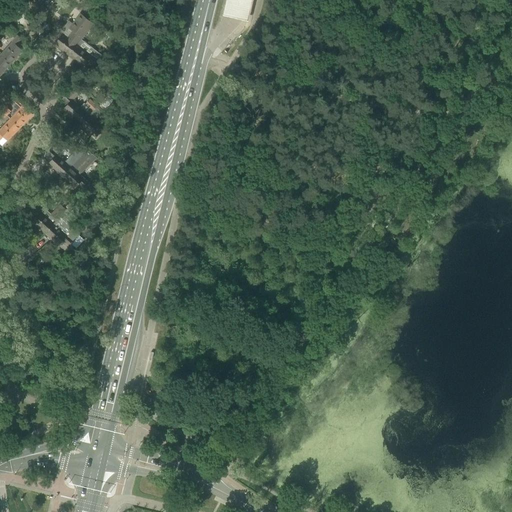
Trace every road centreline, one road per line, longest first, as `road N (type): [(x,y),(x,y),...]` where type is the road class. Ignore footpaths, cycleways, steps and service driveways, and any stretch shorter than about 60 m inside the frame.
road 1 (secondary): [(110,401),(204,0)]
road 2 (track): [(205,58),(405,109),(454,107)]
road 3 (residential): [(0,272),(16,247),(20,176),(42,84)]
